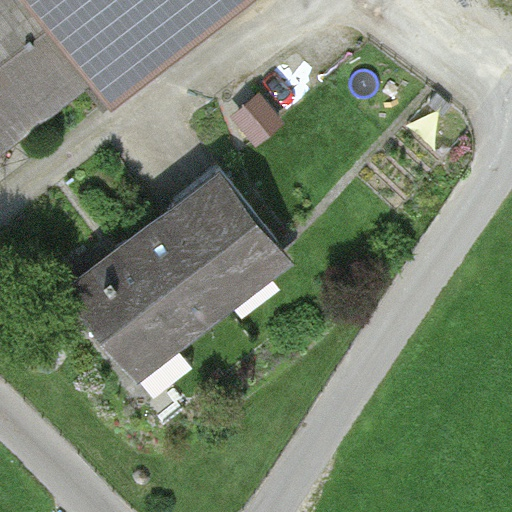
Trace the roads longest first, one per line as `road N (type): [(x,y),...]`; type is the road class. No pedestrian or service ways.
road 1 (unclassified): [(275,511),(511,161)]
road 2 (unclassified): [(0,414),(100,511)]
